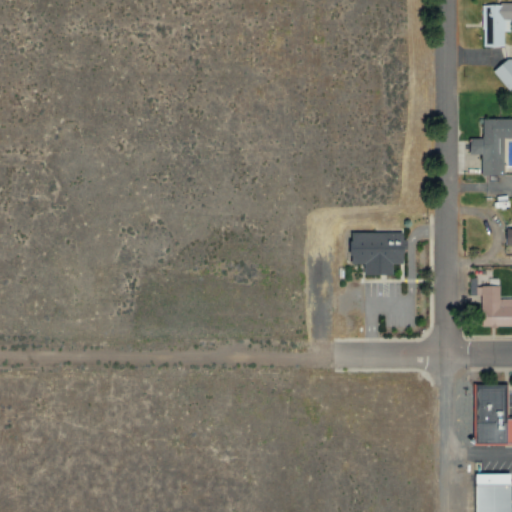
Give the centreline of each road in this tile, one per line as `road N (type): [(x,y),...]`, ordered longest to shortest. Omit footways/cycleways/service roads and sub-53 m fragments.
road 1 (residential): [(443,0),(445,356)]
road 2 (residential): [(445,356),(448,511)]
